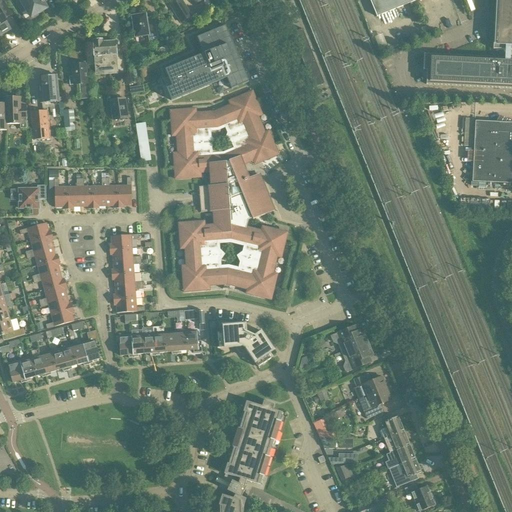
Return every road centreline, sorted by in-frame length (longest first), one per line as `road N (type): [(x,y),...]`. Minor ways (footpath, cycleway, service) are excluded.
road 1 (residential): [(378,290),(258,0)]
road 2 (residential): [(469,511),(378,290)]
road 3 (residential): [(331,511),(282,374)]
road 4 (residential): [(282,374),(297,323),(378,290)]
road 5 (residential): [(0,71),(117,0)]
road 6 (residential): [(119,398),(100,276)]
road 7 (residential): [(57,504),(178,490)]
